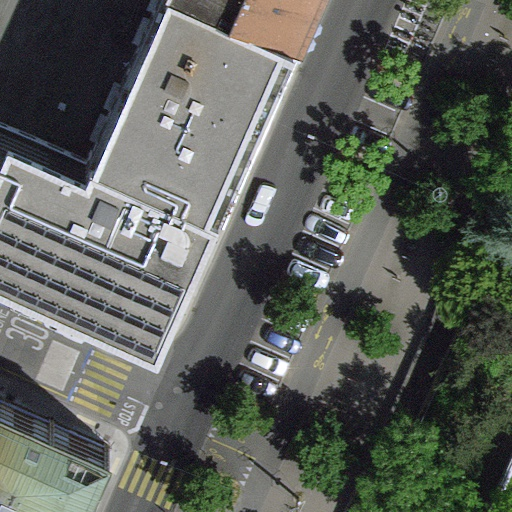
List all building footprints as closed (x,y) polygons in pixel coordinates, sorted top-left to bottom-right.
[(95,146),(161,0),(0,0),(0,118),(90,158),(95,146)] [(229,0),(161,0),(95,146),(212,199),(220,203),(296,29),(229,0)] [(229,0),(296,29),(308,0),(229,0)] [(90,158),(0,118),(0,257),(110,307),(113,301),(160,323),(212,199),(95,146),(90,158)] [(0,395),(0,511),(80,511),(111,445),(0,395)] [(511,511),(511,458),(488,511),(511,511)]
